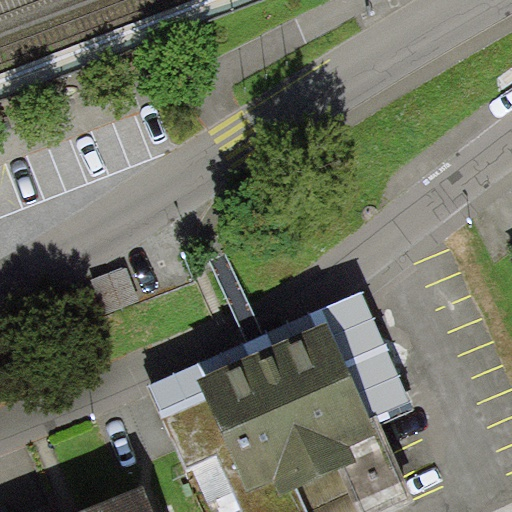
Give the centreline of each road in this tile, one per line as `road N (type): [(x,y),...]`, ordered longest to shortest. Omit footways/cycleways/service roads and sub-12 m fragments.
road 1 (residential): [(511,142),(321,289),(0,427)]
road 2 (residential): [(467,0),(301,97),(184,187),(8,280)]
